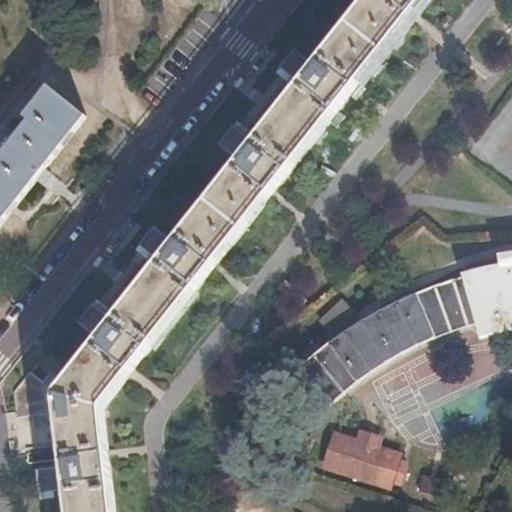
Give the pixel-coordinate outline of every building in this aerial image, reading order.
[(368,0),(316,66),(301,84),(255,143),(240,161),(175,243),(161,262),(114,321),(99,339),(71,375),(55,395),(57,409),(63,464),(66,487),(69,511),(115,511),(103,410),(426,0),(368,0)] [(282,69),(301,84),(316,66),(297,51),(282,69)] [(0,223),(84,116),(48,86),(25,117),(29,120),(22,128),(10,119),(0,132),(0,223)] [(221,146),(240,161),(255,143),(235,128),(221,146)] [(141,246),(161,262),(175,243),(156,228),(141,246)] [(511,255),(511,256),(495,258),(482,261),(479,262),(480,270),(462,275),(463,279),(453,282),(437,287),(426,292),(399,303),(398,304),(393,306),(384,311),(371,318),(355,328),(342,336),(330,345),(316,356),(300,371),(315,389),(310,393),(325,410),(343,395),(344,394),(347,392),(348,392),(353,388),(357,385),(357,384),(358,384),(362,381),(363,380),(371,374),(384,366),(386,365),(391,361),(397,358),(408,352),(416,347),(425,343),(434,339),(449,333),(458,330),(477,324),(483,342),(511,335),(511,255)] [(341,305),(318,324),(327,335),(350,315),(341,305)] [(80,324),(99,339),(114,321),(95,306),(80,324)] [(25,390),(28,412),(57,409),(55,395),(71,375),(50,359),(25,390)] [(320,415),(325,410),(310,393),(305,397),(317,411),(320,415)] [(361,434),(357,443),(376,449),(379,440),(361,434)] [(376,449),(357,443),(335,436),(325,467),(388,486),(398,456),(376,449)] [(39,467),(42,490),(66,487),(63,464),(39,467)]
